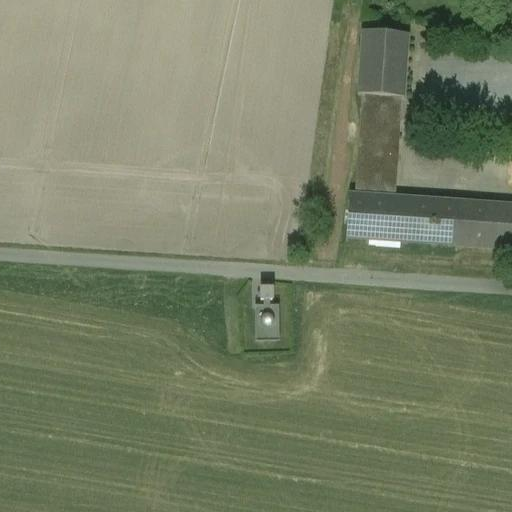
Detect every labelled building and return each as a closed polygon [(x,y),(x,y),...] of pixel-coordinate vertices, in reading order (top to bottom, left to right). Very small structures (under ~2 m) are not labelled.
[(500,0),(487,0),(489,11),(501,10),(501,9),(502,9),(500,0)] [(511,0),(500,0),(502,9),(511,7),(511,0)] [(495,29),(494,29),(496,40),(511,37),(511,28),(495,30),(495,29)] [(408,37),(362,33),(361,35),(363,35),(359,95),(357,95),(357,96),(363,97),(361,128),(397,130),(399,99),(403,100),(403,98),(401,98),(406,38),(407,38),(408,37)] [(397,130),(361,128),(356,198),(392,200),(397,130)] [(392,200),(356,198),(350,197),(350,195),(348,195),(345,241),(347,241),(347,239),(455,247),(455,249),(456,249),(456,247),(511,250),(511,208),(459,205),(459,203),(458,203),(458,205),(392,200)] [(260,302),(263,302),(269,302),(272,302),(271,291),(260,291),(260,302)] [(263,302),(263,308),(254,308),(255,344),(279,344),(278,308),(269,308),(269,302),(263,302)]
